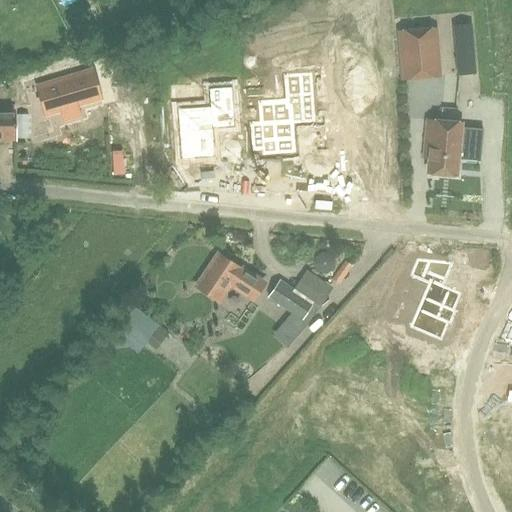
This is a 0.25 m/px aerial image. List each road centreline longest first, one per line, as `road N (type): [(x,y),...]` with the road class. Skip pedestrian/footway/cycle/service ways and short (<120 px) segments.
road 1 (residential): [(511,242),(0,188)]
road 2 (residential): [(490,511),(475,474),(467,394),(511,282)]
